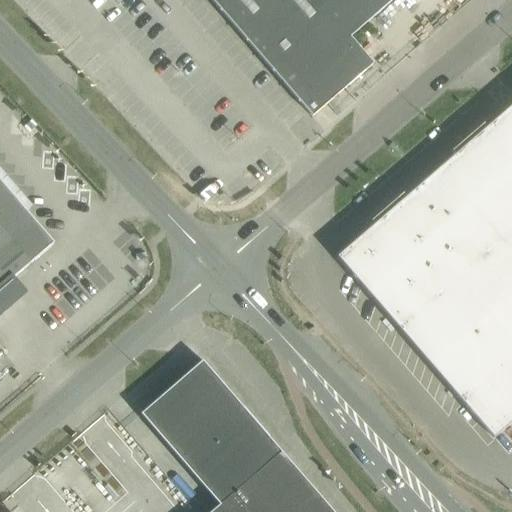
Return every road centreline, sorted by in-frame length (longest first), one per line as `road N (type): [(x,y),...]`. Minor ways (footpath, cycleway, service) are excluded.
road 1 (unclassified): [(217,264),(511,13)]
road 2 (unclassified): [(217,264),(0,38)]
road 3 (unclassified): [(0,457),(217,264)]
road 4 (unclassified): [(284,340),(436,511)]
